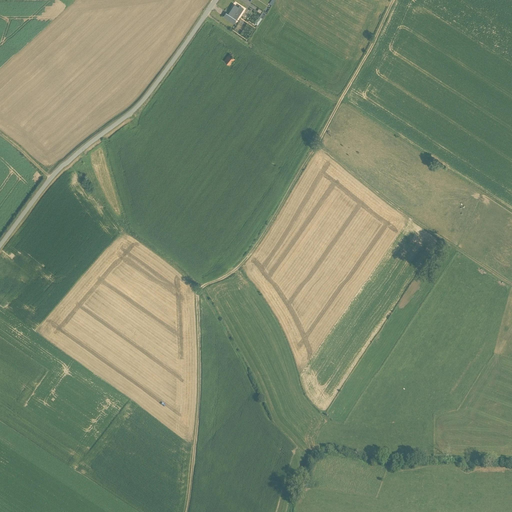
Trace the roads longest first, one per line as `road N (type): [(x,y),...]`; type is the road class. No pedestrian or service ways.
road 1 (track): [(186,511),(199,291),(245,256),(316,142)]
road 2 (unclassified): [(214,0),(137,105),(66,161),(0,247)]
road 3 (track): [(511,284),(316,142)]
road 4 (track): [(316,142),(391,0)]
